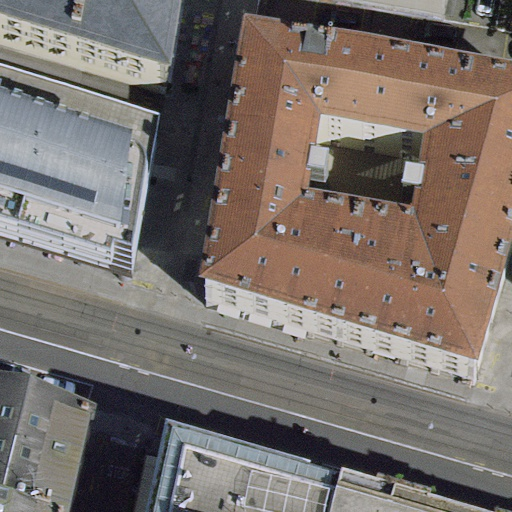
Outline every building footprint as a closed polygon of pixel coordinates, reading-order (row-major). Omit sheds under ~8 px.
[(0,0),(0,48),(167,96),(183,0),(0,0)] [(475,0),(323,0),(471,24),(475,0)] [(404,80),(247,53),(200,311),(343,353),(371,227),(313,209),(314,201),(328,203),(331,184),(318,182),(324,152),(386,161),(404,80)] [(0,142),(152,187),(164,121),(0,74),(0,142)] [(410,238),(371,227),(343,353),(480,393),(511,277),(511,98),(404,80),(386,161),(428,169),(420,199),(407,197),(404,217),(414,219),(410,238)] [(152,187),(0,142),(0,255),(114,289),(117,279),(135,284),(152,187)] [(0,403),(0,511),(75,511),(95,431),(0,403)] [(332,511),(168,462),(156,511),(332,511)]
